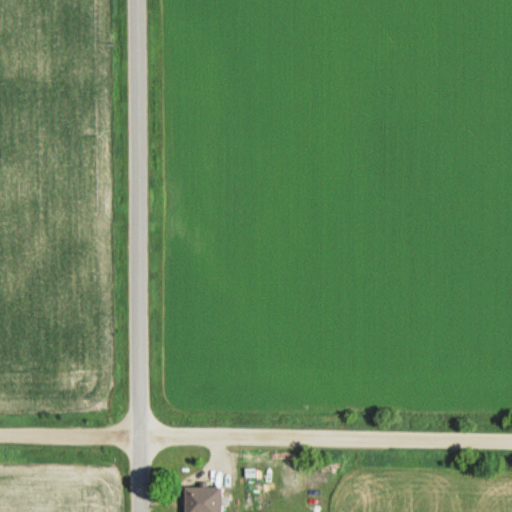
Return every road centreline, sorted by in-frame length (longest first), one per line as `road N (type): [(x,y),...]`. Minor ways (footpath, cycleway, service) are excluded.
road 1 (residential): [(511,440),(0,431)]
road 2 (residential): [(140,511),(136,0)]
